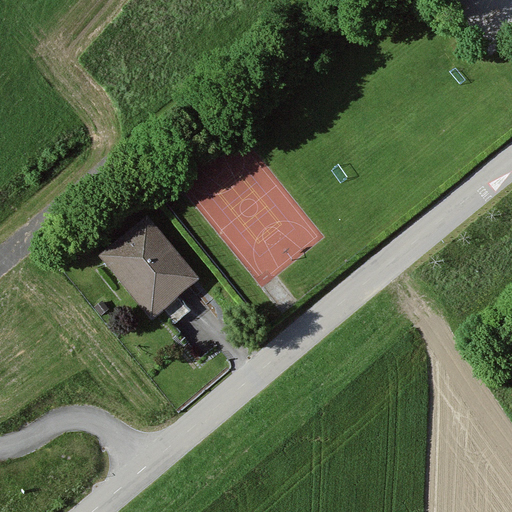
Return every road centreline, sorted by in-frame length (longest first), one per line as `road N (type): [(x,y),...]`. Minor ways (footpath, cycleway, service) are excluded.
road 1 (tertiary): [(146,467),(511,167)]
road 2 (unknown): [(168,222),(283,353)]
road 3 (residential): [(0,454),(55,427),(88,424),(117,436),(146,467)]
road 4 (residential): [(94,183),(0,263)]
